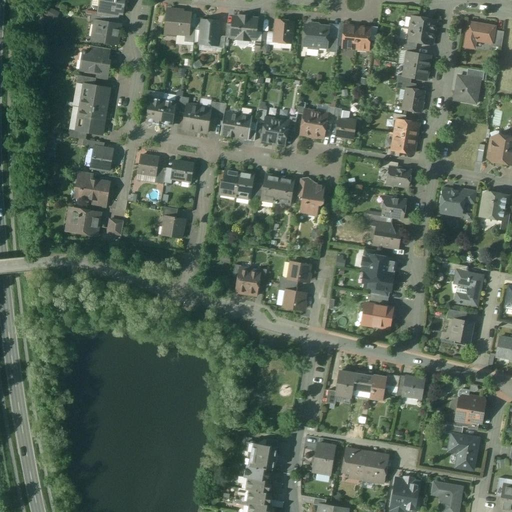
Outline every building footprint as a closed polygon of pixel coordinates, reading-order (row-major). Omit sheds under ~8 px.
[(100,0),(99,10),(103,11),(115,13),(123,14),(125,0),(100,0)] [(54,20),(58,11),(49,7),(45,16),(54,20)] [(190,14),(175,13),(175,10),(167,10),(167,18),(164,19),(164,22),(166,23),(165,33),(185,35),(188,35),(190,15),(190,14)] [(102,17),(92,15),(90,22),(98,23),(98,22),(108,24),(109,18),(102,17)] [(196,16),(190,15),(188,35),(185,35),(184,42),(194,43),(195,30),(196,18),(196,16)] [(240,18),(233,18),(232,25),(231,37),(232,37),(238,38),(237,40),(248,41),(249,39),(255,40),(256,32),(257,20),(250,19),(250,18),(247,20),(245,20),(243,20),(242,19),(240,17),(240,18)] [(418,18),(412,17),(412,18),(411,21),(410,22),(409,27),(410,28),(410,29),(434,33),(435,21),(418,18)] [(212,20),(209,19),(206,21),(203,21),(202,21),(201,31),(200,42),(202,45),(206,45),(208,43),(216,44),(217,44),(217,38),(219,36),(219,33),(218,32),(219,23),(214,22),(212,20)] [(293,23),(276,21),(274,42),(291,44),(293,23)] [(108,24),(98,22),(98,23),(95,38),(106,40),(106,43),(117,45),(118,44),(116,43),(117,38),(119,38),(121,26),(112,24),(111,25),(108,24)] [(494,28),(468,23),(465,47),(473,48),(475,40),(491,43),(494,31),(494,28)] [(328,28),(305,25),(303,46),(326,49),(327,39),(328,28)] [(357,28),(345,27),(343,48),(355,50),(357,28)] [(370,29),(357,28),(355,50),(368,51),(370,29)] [(434,33),(410,29),(410,30),(408,31),(407,36),(408,37),(408,41),(417,43),(431,45),(434,33)] [(503,32),(494,31),(491,43),(491,46),(501,48),(503,32)] [(225,37),(219,36),(217,38),(217,44),(216,44),(216,48),(224,49),(225,38),(225,37)] [(338,40),(327,39),(326,49),(326,53),(336,54),(338,40)] [(417,43),(408,41),(405,40),(404,46),(416,48),(417,43)] [(109,49),(93,47),(92,52),(92,53),(108,56),(109,49)] [(108,56),(92,53),(92,52),(84,51),(82,62),(85,66),(85,71),(106,75),(107,65),(108,56)] [(429,57),(407,53),(405,65),(427,69),(429,57)] [(427,69),(405,65),(403,77),(411,78),(425,81),(427,69)] [(484,72),(467,69),(466,78),(480,80),(482,81),(484,72)] [(96,79),(78,76),(77,84),(84,85),(95,86),(96,79)] [(411,78),(403,77),(397,76),(396,82),(398,82),(410,84),(411,78)] [(466,78),(458,76),(453,101),(473,104),(475,94),(477,94),(480,80),(466,78)] [(410,84),(398,82),(396,89),(406,90),(406,89),(415,91),(416,85),(410,84)] [(95,86),(84,85),(80,108),(104,112),(107,98),(108,99),(110,89),(95,86)] [(415,91),(406,89),(406,90),(402,110),(420,113),(424,92),(415,91)] [(153,92),(146,91),(143,106),(149,107),(151,99),(152,99),(153,92)] [(182,97),(176,96),(175,103),(176,103),(174,111),(180,112),(182,97)] [(189,99),(182,97),(180,112),(180,113),(186,114),(187,106),(188,106),(189,99)] [(152,99),(151,99),(149,107),(147,122),(153,123),(153,124),(159,125),(163,101),(152,99)] [(175,103),(163,101),(159,125),(165,126),(166,125),(172,126),(174,111),(176,103),(175,103)] [(220,103),(211,102),(210,109),(211,110),(209,118),(217,119),(218,115),(220,103)] [(305,103),(299,102),(297,114),(303,115),(304,110),(304,111),(305,103)] [(226,105),(220,103),(218,115),(224,116),(224,112),(225,112),(226,105)] [(197,106),(192,105),(190,106),(188,106),(187,106),(186,114),(183,129),(195,131),(199,108),(198,107),(197,106)] [(207,108),(201,107),(200,108),(199,108),(195,131),(207,133),(209,118),(211,110),(210,109),(207,109),(207,108)] [(104,112),(80,108),(77,130),(77,131),(87,133),(102,135),(104,126),(102,125),(104,112)] [(341,109),(335,108),(333,120),(339,121),(339,119),(340,119),(341,109)] [(266,112),(259,110),(257,122),(264,124),(265,119),(266,112)] [(304,111),(304,110),(303,115),(300,135),(312,137),(316,112),(304,111)] [(225,112),(224,112),(224,116),(220,136),(236,138),(240,115),(225,112)] [(327,114),(316,112),(312,137),(323,139),(327,119),(327,114)] [(405,116),(393,114),(392,121),(396,121),(404,122),(405,116)] [(252,117),(240,115),(236,138),(248,140),(250,130),(251,123),(252,117)] [(296,118),(290,117),(288,131),(294,132),(296,118)] [(265,119),(264,124),(261,143),(273,145),(277,121),(265,119)] [(340,119),(339,119),(339,121),(336,136),(341,137),(343,140),(346,138),(352,139),(355,123),(347,122),(345,120),(340,119)] [(289,123),(277,121),(273,145),(285,147),(289,123)] [(404,122),(396,121),(394,134),(416,138),(418,125),(404,122)] [(77,130),(69,129),(68,137),(86,140),(87,133),(77,131),(77,130)] [(416,138),(394,134),(391,150),(391,151),(400,152),(413,154),(416,138)] [(503,139),(497,138),(491,140),(488,158),(492,161),(496,160),(501,161),(506,164),(511,165),(511,162),(511,158),(511,139),(509,137),(503,139)] [(105,144),(87,141),(86,147),(94,149),(94,148),(104,150),(105,144)] [(104,150),(94,148),(94,149),(91,168),(110,171),(113,151),(104,150)] [(159,159),(141,156),(138,174),(156,177),(158,167),(159,159)] [(193,164),(176,161),(175,169),(174,169),(172,179),(184,181),(184,179),(191,180),(193,164)] [(398,164),(383,161),(382,168),(389,169),(389,168),(397,169),(398,164)] [(166,169),(158,167),(156,177),(155,183),(164,185),(164,183),(166,169)] [(174,169),(166,168),(166,169),(164,183),(171,184),(172,179),(174,169)] [(397,169),(389,168),(389,169),(388,176),(386,177),(386,181),(387,182),(387,184),(408,187),(410,172),(397,169)] [(225,172),(219,171),(217,183),(221,184),(221,183),(223,183),(225,172)] [(239,173),(225,171),(225,172),(223,183),(221,183),(221,184),(220,194),(236,197),(239,173)] [(93,174),(80,172),(79,178),(92,180),(93,174)] [(254,175),(239,173),(236,197),(250,199),(251,190),(253,178),(254,175)] [(280,179),(266,176),(263,192),(262,200),(276,202),(280,179)] [(92,180),(79,178),(77,189),(80,189),(79,195),(81,198),(86,199),(89,197),(94,198),(106,200),(109,185),(99,184),(97,181),(92,180)] [(294,181),(280,179),(276,202),(290,204),(291,197),(293,185),(294,181)] [(307,181),(300,180),(299,186),(297,196),(303,197),(305,185),(307,185),(307,181)] [(307,185),(305,185),(303,197),(307,197),(306,202),(302,205),(301,212),(307,213),(311,211),(316,212),(317,205),(320,205),(323,204),(323,201),(321,198),(323,186),(315,185),(315,186),(307,185)] [(464,193),(445,190),(442,192),(442,197),(443,199),(443,202),(441,204),(440,208),(442,211),(447,212),(449,214),(459,216),(459,211),(462,209),(463,202),(464,193)] [(477,192),(464,190),(464,193),(463,202),(475,204),(477,192)] [(497,193),(493,192),(491,193),(490,193),(490,194),(486,193),(483,195),(482,200),(484,202),(482,211),(486,215),(492,216),(492,219),(501,220),(502,220),(504,212),(505,204),(501,203),(502,196),(500,195),(498,195),(497,193)] [(392,199),(385,198),(382,215),(391,217),(402,219),(405,201),(399,200),(398,198),(394,197),(392,199)] [(106,200),(94,198),(93,206),(106,209),(107,201),(106,200)] [(178,209),(164,207),(162,217),(165,217),(165,216),(176,218),(178,209)] [(101,213),(74,209),(71,211),(70,216),(72,219),(73,219),(71,230),(82,231),(82,228),(88,229),(87,233),(97,234),(98,227),(99,227),(101,213)] [(502,220),(501,220),(500,230),(506,231),(509,213),(504,212),(502,220)] [(382,215),(373,213),(372,220),(390,223),(391,217),(382,215)] [(176,218),(165,216),(165,217),(163,228),(166,228),(165,236),(181,238),(183,231),(185,222),(184,222),(185,220),(176,218)] [(124,221),(111,219),(108,233),(122,235),(124,221)] [(390,223),(372,220),(371,226),(377,227),(389,229),(390,223)] [(389,229),(377,227),(374,244),(397,248),(400,231),(389,229)] [(379,252),(364,249),(363,256),(364,256),(364,255),(378,258),(379,252)] [(378,258),(364,255),(364,256),(362,271),(392,276),(395,260),(378,258)] [(310,266),(292,263),(289,279),(298,281),(307,282),(308,277),(310,275),(308,272),(310,266)] [(241,266),(235,265),(233,277),(239,278),(240,269),(241,269),(241,266)] [(468,267),(456,265),(454,272),(457,272),(467,274),(468,267)] [(241,269),(240,269),(239,278),(236,292),(246,294),(250,270),(241,269)] [(267,270),(260,269),(259,272),(260,272),(258,281),(265,282),(267,270)] [(259,272),(250,270),(246,294),(256,296),(258,281),(260,272),(259,272)] [(392,276),(362,271),(367,272),(364,288),(371,289),(389,292),(392,290),(392,286),(391,284),(392,276)] [(467,274),(457,272),(454,283),(457,284),(469,286),(466,305),(476,307),(482,277),(467,274)] [(298,281),(289,279),(280,277),(279,284),(297,287),(298,281)] [(297,287),(279,284),(278,290),(287,292),(287,291),(296,293),(297,287)] [(469,286),(457,284),(455,294),(456,294),(454,303),(466,305),(469,286)] [(389,292),(371,289),(370,295),(388,298),(389,292)] [(296,293),(287,291),(287,292),(284,308),(302,311),(303,306),(306,304),(304,301),(305,294),(296,293)] [(388,298),(370,295),(369,305),(388,308),(390,298),(388,298)] [(369,305),(367,304),(363,325),(389,329),(392,309),(388,308),(369,305)] [(466,313),(449,310),(447,318),(453,320),(455,320),(456,318),(465,320),(466,313)] [(456,318),(455,320),(453,320),(449,341),(469,345),(473,323),(465,321),(465,320),(456,318)] [(511,339),(500,338),(496,357),(509,360),(510,358),(511,358),(511,339)] [(355,374),(340,372),(336,392),(335,396),(336,396),(351,399),(353,389),(355,374)] [(373,377),(355,374),(353,389),(370,392),(373,377)] [(385,377),(373,375),(370,392),(369,399),(382,401),(385,385),(390,386),(391,375),(386,374),(385,377)] [(399,377),(391,375),(390,386),(397,388),(399,377)] [(406,378),(399,377),(397,388),(397,391),(403,392),(406,378)] [(423,381),(406,378),(403,392),(403,395),(410,396),(412,399),(417,400),(420,398),(421,398),(423,381)] [(336,392),(328,390),(326,403),(335,405),(336,396),(335,396),(336,392)] [(478,399),(462,396),(460,398),(459,404),(460,406),(459,416),(459,417),(478,420),(481,421),(482,417),(481,415),(482,405),(484,404),(485,401),(483,399),(480,398),(478,399)] [(478,420),(459,417),(459,416),(456,416),(454,426),(463,428),(476,430),(478,420)] [(463,428),(454,426),(446,425),(444,434),(451,435),(451,434),(461,436),(463,428)] [(461,436),(451,434),(451,435),(448,450),(458,452),(455,467),(472,470),(478,439),(461,436)] [(279,441),(267,439),(266,446),(276,448),(277,448),(279,441)] [(266,446),(247,442),(243,465),(247,466),(270,470),(272,470),(276,448),(266,446)] [(335,447),(318,444),(317,450),(334,453),(335,447)] [(367,452),(346,449),(342,473),(350,474),(350,478),(362,480),(367,452)] [(334,453),(317,450),(313,472),(330,475),(334,453)] [(388,456),(367,452),(362,480),(383,483),(388,456)] [(270,470),(247,466),(245,478),(248,478),(268,481),(268,479),(270,470)] [(268,481),(248,478),(246,490),(249,490),(268,494),(270,485),(270,482),(268,481)] [(413,480),(404,478),(404,480),(396,479),(390,510),(391,511),(413,511),(418,483),(413,482),(413,480)] [(499,478),(496,496),(501,497),(504,485),(505,479),(499,478)] [(457,511),(461,488),(434,483),(432,494),(445,496),(441,511),(457,511)] [(511,486),(504,485),(501,497),(499,511),(505,511),(511,511),(511,509),(511,486)] [(268,494),(249,490),(247,502),(250,502),(270,506),(270,503),(272,494),(268,494)] [(326,500),(314,498),(313,505),(319,506),(320,505),(325,506),(326,500)] [(270,506),(250,502),(248,511),(271,511),(272,509),(272,506),(270,506)]
